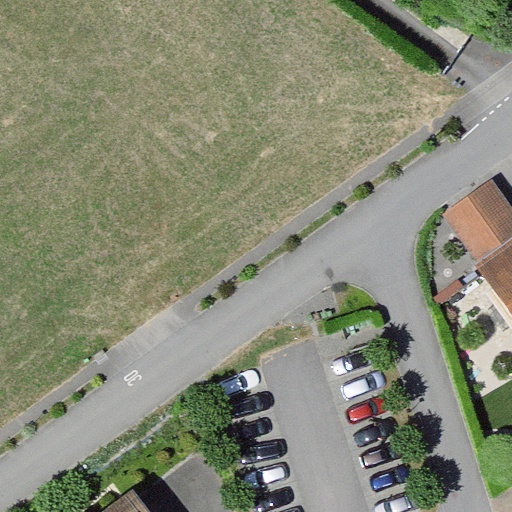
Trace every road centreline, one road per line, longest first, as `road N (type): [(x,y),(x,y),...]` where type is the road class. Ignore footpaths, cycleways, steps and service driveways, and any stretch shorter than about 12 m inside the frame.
road 1 (residential): [(378,225),(0,494)]
road 2 (residential): [(378,225),(466,511)]
road 3 (residential): [(511,125),(378,225)]
